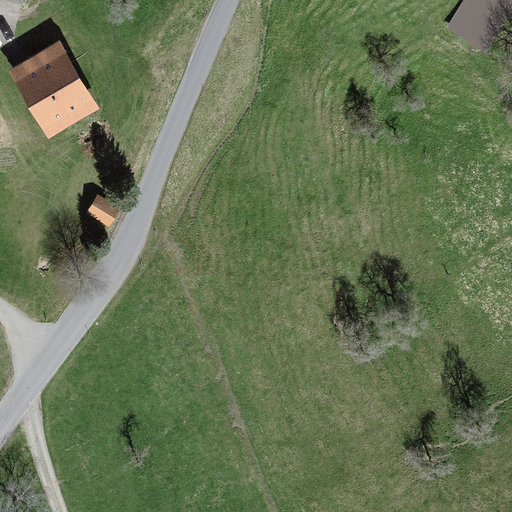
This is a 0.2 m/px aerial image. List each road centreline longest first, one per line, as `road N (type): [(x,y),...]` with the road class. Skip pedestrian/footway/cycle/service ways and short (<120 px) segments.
road 1 (unclassified): [(228,0),(122,256),(0,437)]
road 2 (track): [(43,372),(77,511)]
